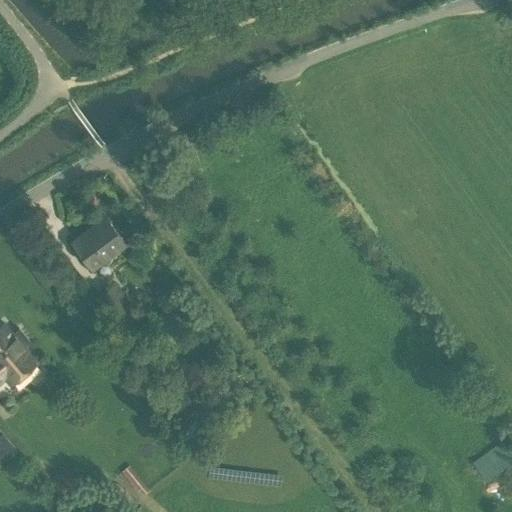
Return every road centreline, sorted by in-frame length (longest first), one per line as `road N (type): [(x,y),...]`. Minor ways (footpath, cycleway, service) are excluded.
road 1 (unclassified): [(0,221),(130,140),(277,72),(471,0)]
road 2 (unclassified): [(0,137),(60,87),(0,7)]
